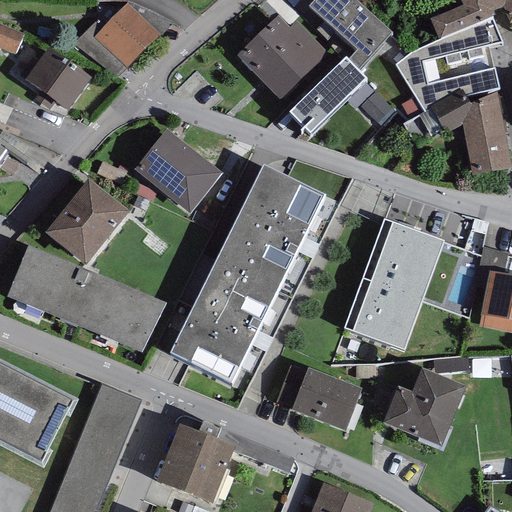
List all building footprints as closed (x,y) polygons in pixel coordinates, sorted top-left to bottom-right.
[(277,0),(271,8),(292,26),(301,16),(281,0),(277,0)] [(392,40),(347,0),(320,0),(308,14),(357,57),(347,68),(357,79),(392,40)] [(438,45),(439,47),(492,25),(494,24),(493,20),(504,16),(511,33),(511,32),(511,0),(457,0),(463,13),(430,27),(438,45)] [(160,39),(127,7),(95,40),(128,72),(160,39)] [(278,21),(237,60),(281,105),(329,58),(296,25),(289,32),(278,21)] [(502,49),(492,25),(439,47),(438,45),(411,57),(395,68),(424,116),(431,112),(460,97),(464,103),(495,95),(498,95),(490,51),(502,49)] [(23,37),(0,28),(0,51),(15,58),(23,37)] [(26,88),(38,96),(34,101),(49,113),(53,107),(66,117),(91,83),(50,54),(26,88)] [(347,68),(346,67),(289,121),(309,142),(366,88),(357,79),(347,68)] [(511,175),(495,95),(464,103),(460,97),(431,112),(447,140),(462,130),(472,182),(511,175)] [(165,136),(134,176),(190,220),(222,179),(165,136)] [(324,205),(264,175),(219,264),(280,294),(324,205)] [(89,188),(44,241),(85,274),(129,220),(89,188)] [(441,240),(394,224),(365,305),(412,322),(441,240)] [(164,313),(29,254),(7,305),(142,363),(164,313)] [(231,391),(280,294),(219,264),(170,361),(231,391)] [(511,273),(489,269),(478,325),(511,332),(511,273)] [(276,400),(291,406),(305,370),(290,364),(276,400)] [(362,386),(307,365),(305,370),(291,406),(291,408),(345,429),(362,386)] [(466,382),(421,365),(412,389),(397,384),(383,420),(442,443),(466,382)] [(72,407),(0,369),(0,444),(42,466),(72,407)] [(97,511),(141,407),(101,391),(51,511),(97,511)] [(235,443),(179,421),(156,478),(212,500),(235,443)] [(368,511),(373,500),(322,480),(309,511),(368,511)]
